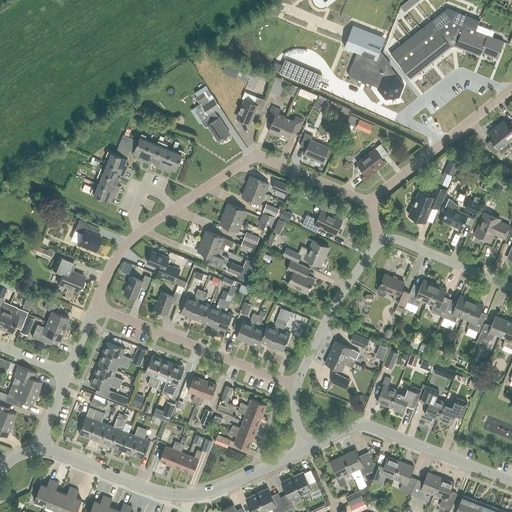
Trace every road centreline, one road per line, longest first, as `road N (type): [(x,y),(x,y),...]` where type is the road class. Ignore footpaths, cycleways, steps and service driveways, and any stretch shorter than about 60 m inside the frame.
road 1 (residential): [(41,446),(166,494),(209,492),(307,449)]
road 2 (residential): [(307,449),(362,423),(511,482)]
road 3 (residential): [(172,210),(266,159),(369,201)]
road 4 (residential): [(295,386),(94,307)]
road 5 (residential): [(369,201),(511,89)]
road 6 (residential): [(295,386),(342,292),(379,242)]
road 7 (residential): [(379,242),(401,240),(511,288)]
